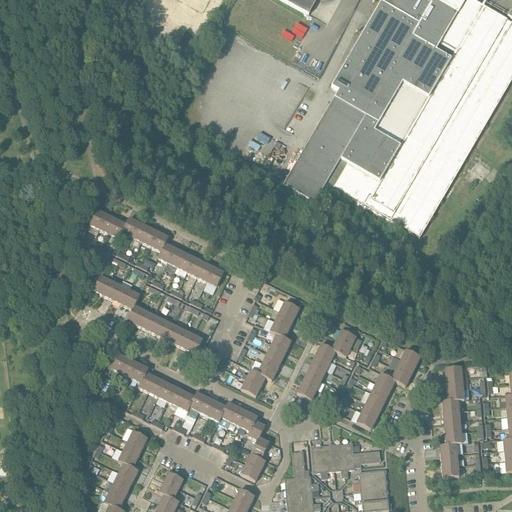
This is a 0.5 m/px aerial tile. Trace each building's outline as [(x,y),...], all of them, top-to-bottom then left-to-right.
[(277,0),(309,17),(318,0),(277,0)] [(508,17),(511,19),(511,24),(478,4),(478,5),(469,0),(389,0),(383,2),(332,90),(334,91),(339,94),(284,189),(316,207),(325,191),(394,231),(397,225),(421,240),(422,239),(421,239),(511,83),(511,12),(508,17)] [(89,227),(99,232),(106,217),(96,213),(89,227)] [(106,217),(99,232),(109,237),(116,222),(106,217)] [(132,240),(139,226),(128,220),(125,227),(121,235),(122,235),(132,240)] [(116,222),(109,237),(119,242),(122,235),(121,235),(125,227),(116,222)] [(141,245),(148,230),(139,226),(132,240),(141,245)] [(151,250),(158,235),(148,230),(141,245),(151,250)] [(168,240),(158,235),(151,250),(160,254),(161,254),(165,246),(168,240)] [(167,266),(174,251),(165,246),(161,254),(160,254),(157,261),(167,266)] [(177,270),(184,256),(174,251),(167,266),(177,270)] [(186,275),(194,261),(184,256),(177,270),(186,275)] [(196,280),(203,265),(194,261),(186,275),(196,280)] [(206,285),(213,270),(203,265),(196,280),(206,285)] [(223,275),(213,270),(206,285),(216,290),(223,275)] [(103,298),(110,283),(113,279),(101,276),(93,293),(103,298)] [(120,288),(110,283),(103,298),(113,303),(120,288)] [(113,303),(122,308),(130,293),(120,288),(113,303)] [(134,308),(134,309),(139,298),(130,293),(122,308),(132,312),(134,308)] [(284,304),(279,314),(294,322),(299,311),(284,304)] [(136,328),(144,313),(134,309),(134,308),(132,312),(126,323),(136,328)] [(146,333),(153,318),(144,313),(136,328),(146,333)] [(274,324),(289,331),(294,322),(279,314),(274,324)] [(156,338),(163,323),(153,318),(146,333),(156,338)] [(163,323),(156,338),(165,342),(173,328),(163,323)] [(276,337),(284,341),(289,331),(274,324),(269,334),(276,337)] [(165,342),(175,347),(182,332),(173,328),(165,342)] [(175,347),(185,352),(192,337),(182,332),(175,347)] [(341,332),(336,343),(350,350),(355,340),(341,332)] [(195,357),(202,343),(202,342),(192,337),(185,352),(195,357)] [(291,344),(284,341),(276,337),(271,347),(286,354),(291,344)] [(336,343),(331,352),(335,354),(345,360),(350,350),(336,343)] [(266,356),(281,363),(286,354),(271,347),(266,356)] [(335,354),(331,352),(321,347),(316,356),(330,364),(335,354)] [(405,352),(400,362),(415,370),(420,359),(405,352)] [(281,363),(266,356),(262,366),(276,373),(281,363)] [(325,373),(330,364),(316,356),(311,366),(325,373)] [(121,376),(128,362),(118,357),(115,364),(108,360),(101,374),(109,377),(112,372),(121,376)] [(138,367),(128,362),(121,376),(131,381),(138,367)] [(415,370),(400,362),(395,372),(410,379),(415,370)] [(262,366),(257,375),(265,380),(271,384),(276,373),(262,366)] [(311,366),(306,376),(321,383),(325,373),(311,366)] [(131,381),(140,386),(146,376),(148,371),(138,367),(131,381)] [(460,370),(444,371),(445,383),(462,381),(460,370)] [(260,390),(265,380),(257,375),(250,372),(248,378),(243,375),(240,380),(245,383),(260,390)] [(395,372),(391,381),(390,382),(394,384),(405,389),(410,379),(395,372)] [(155,380),(146,376),(140,386),(138,390),(148,395),(155,380)] [(316,393),(321,383),(306,376),(301,385),(316,393)] [(391,381),(380,376),(375,386),(390,393),(394,384),(390,382),(391,381)] [(155,380),(148,395),(158,400),(165,385),(155,380)] [(462,381),(445,383),(446,393),(462,392),(462,381)] [(260,390),(245,383),(241,392),(255,400),(260,390)] [(165,385),(158,400),(167,404),(174,390),(165,385)] [(311,403),(316,393),(301,385),(296,396),(311,403)] [(390,393),(375,386),(370,396),(385,403),(390,393)] [(174,390),(167,404),(177,409),(184,395),(174,390)] [(446,393),(447,403),(447,404),(457,403),(458,403),(464,403),(462,392),(446,393)] [(184,395),(177,409),(187,414),(189,410),(194,399),(184,395)] [(196,395),(194,399),(189,410),(199,415),(206,400),(196,395)] [(385,403),(370,396),(366,405),(380,413),(385,403)] [(206,400),(199,415),(209,420),(216,405),(206,400)] [(121,402),(119,406),(117,409),(123,412),(126,405),(121,402)] [(457,403),(447,404),(447,403),(441,404),(442,415),(458,414),(458,403),(457,403)] [(216,405),(209,420),(219,424),(221,420),(220,420),(225,409),(216,405)] [(225,409),(220,420),(221,420),(230,425),(237,410),(227,405),(225,409)] [(380,413),(366,405),(361,415),(376,422),(380,413)] [(237,410),(230,425),(240,429),(247,415),(237,410)] [(458,414),(442,415),(443,426),(459,425),(458,414)] [(240,429),(249,434),(255,424),(257,420),(247,415),(240,429)] [(376,422),(361,415),(356,425),(371,432),(376,422)] [(247,438),(257,443),(258,440),(264,429),(255,424),(249,434),(247,438)] [(444,437),(460,435),(459,425),(443,426),(444,437)] [(132,434),(127,444),(142,451),(147,441),(132,434)] [(445,447),(455,446),(456,447),(461,446),(460,435),(444,437),(445,447)] [(269,446),(258,440),(257,443),(250,457),(265,464),(264,464),(267,459),(263,457),(269,446)] [(511,452),(511,441),(508,442),(508,441),(502,442),(503,453),(511,452)] [(122,454),(137,461),(142,451),(127,444),(122,454)] [(341,447),(344,480),(348,479),(347,472),(354,472),(354,470),(353,456),(352,446),(341,447)] [(455,446),(445,447),(439,448),(440,459),(456,457),(456,447),(455,446)] [(327,481),(327,474),(333,474),(331,447),(321,448),(324,482),(327,481)] [(331,447),(333,474),(340,473),(341,480),(344,480),(341,447),(331,447)] [(320,475),(321,482),(324,482),(321,448),(310,449),(313,476),(320,475)] [(504,464),(511,462),(511,452),(503,453),(504,464)] [(378,453),(353,456),(354,470),(361,470),(360,466),(379,464),(378,453)] [(118,463),(123,466),(132,470),(137,461),(122,454),(118,463)] [(292,455),(294,480),(309,479),(308,472),(304,473),(303,454),(292,455)] [(245,467),(260,474),(265,464),(250,457),(245,467)] [(441,470),(457,468),(456,457),(440,459),(441,470)] [(138,473),(132,470),(123,466),(118,476),(133,483),(138,473)] [(255,484),(260,474),(245,467),(240,477),(255,484)] [(458,479),(457,468),(441,470),(442,481),(458,479)] [(352,486),(359,485),(386,483),(385,472),(358,474),(359,482),(352,482),(352,486)] [(163,485),(178,492),(183,482),(168,475),(163,485)] [(113,485),(128,492),(133,483),(118,476),(113,485)] [(311,486),(310,479),(309,479),(294,480),(284,481),(285,492),(318,489),(318,486),(311,486)] [(360,496),(387,493),(386,483),(359,485),(360,492),(353,493),(353,496),(360,495),(360,496)] [(109,495),(123,502),(128,492),(113,485),(109,495)] [(173,502),(178,492),(163,485),(158,495),(164,498),(173,502)] [(311,493),(318,492),(318,489),(285,492),(286,502),(312,500),(311,493)] [(254,499),(239,492),(234,502),(249,509),(254,499)] [(361,506),(387,503),(387,493),(360,496),(361,502),(354,503),(354,506),(361,505),(361,506)] [(109,507),(119,511),(123,502),(109,495),(104,505),(109,508),(109,507)] [(159,507),(168,511),(174,511),(178,504),(173,502),(164,498),(159,507)] [(286,511),(292,511),(320,510),(320,506),(313,506),(312,500),(286,502),(286,511)] [(234,502),(229,511),(230,511),(247,511),(249,509),(234,502)] [(388,511),(387,503),(361,506),(361,511),(388,511)]
